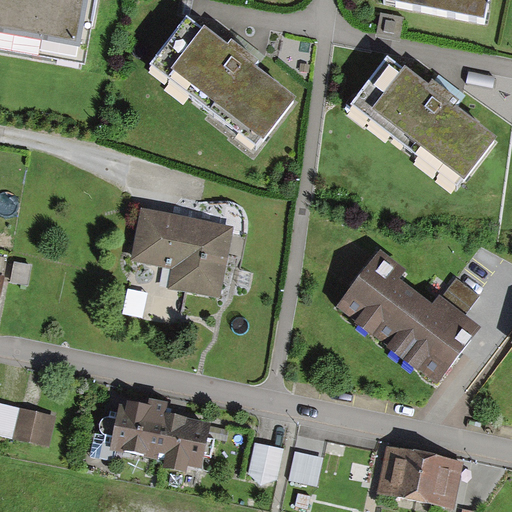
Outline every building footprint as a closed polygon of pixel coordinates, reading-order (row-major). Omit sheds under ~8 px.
[(0,0),(0,48),(84,65),(96,0),(0,0)] [(381,0),(381,5),(483,24),(487,0),(381,0)] [(220,50),(183,22),(144,74),(250,153),(288,102),(248,72),(253,65),(225,44),(220,50)] [(422,87),(384,59),(345,111),(451,190),(489,139),(449,109),(454,102),(426,81),(422,87)] [(235,227),(139,208),(128,263),(168,271),(165,288),(221,300),(235,227)] [(339,309),(436,385),(480,328),(464,315),(480,295),(455,276),(435,302),(399,274),(403,269),(382,253),(339,309)] [(31,266),(15,263),(11,282),(27,285),(31,266)] [(110,450),(147,457),(158,401),(150,399),(149,405),(128,401),(127,406),(120,405),(119,412),(111,411),(110,417),(107,417),(104,418),(101,421),(100,425),(100,429),(101,433),(104,434),(107,435),(105,444),(111,445),(110,450)] [(168,403),(158,401),(147,457),(165,460),(164,467),(187,472),(189,465),(201,468),(204,457),(211,459),(215,439),(208,438),(211,421),(166,412),(168,403)] [(0,434),(47,447),(55,417),(0,402),(0,434)] [(255,442),(248,473),(261,485),(277,480),(285,448),(255,442)] [(389,447),(379,495),(453,510),(463,462),(389,447)] [(323,458),(295,452),(289,480),(316,486),(323,458)] [(311,497),(299,494),(296,505),(308,508),(311,497)]
